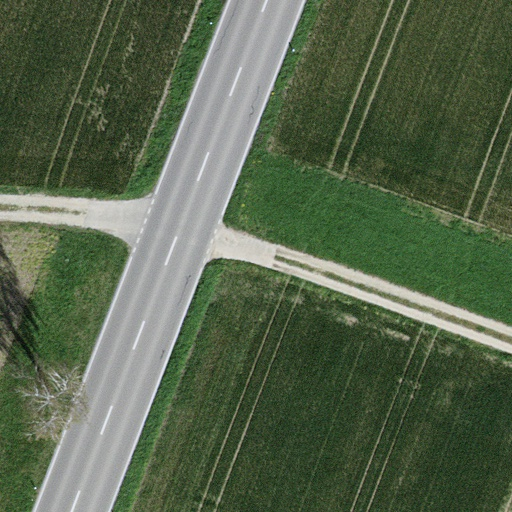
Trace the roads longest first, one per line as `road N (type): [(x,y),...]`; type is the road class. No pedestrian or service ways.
road 1 (primary): [(72,511),(267,0)]
road 2 (track): [(511,344),(178,229),(0,209)]
